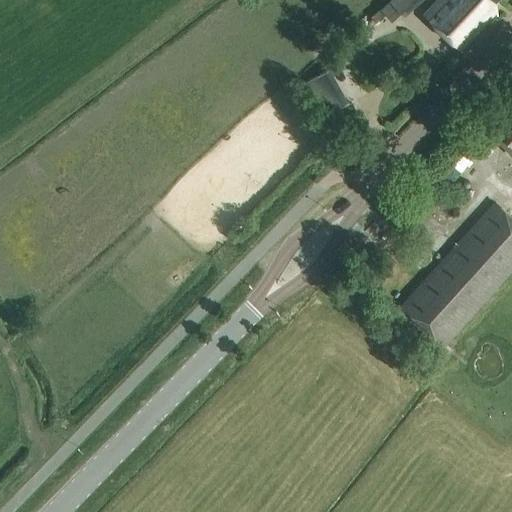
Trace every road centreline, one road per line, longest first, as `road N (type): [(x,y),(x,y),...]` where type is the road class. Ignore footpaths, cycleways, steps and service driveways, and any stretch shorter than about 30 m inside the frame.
road 1 (tertiary): [(254,310),(57,511)]
road 2 (tertiary): [(511,32),(355,202)]
road 3 (tertiary): [(254,310),(315,272),(355,202)]
road 4 (tertiary): [(355,202),(289,248),(254,310)]
